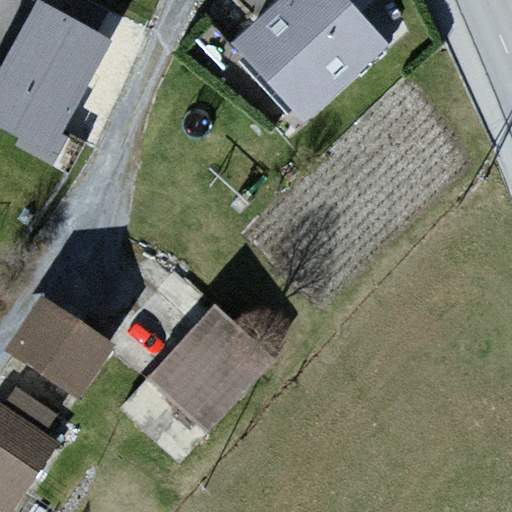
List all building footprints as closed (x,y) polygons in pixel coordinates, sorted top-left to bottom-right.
[(128,25),(74,0),(39,0),(0,85),(0,115),(70,148),(128,25)] [(328,0),(258,0),(219,42),(298,117),(371,40),(328,0)] [(34,310),(6,350),(74,395),(101,354),(34,310)] [(191,433),(249,360),(191,315),(133,388),(191,433)] [(0,500),(8,505),(45,438),(0,413),(0,500)]
